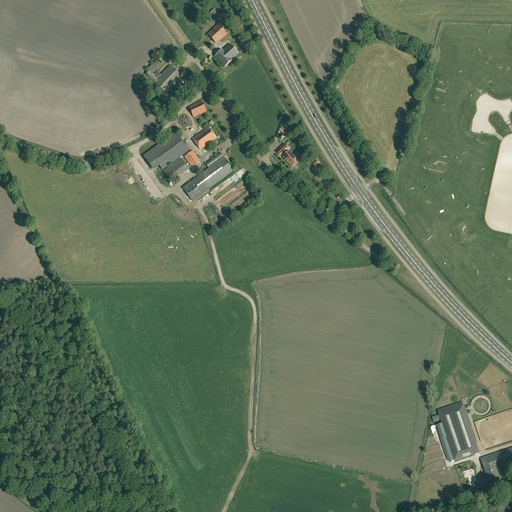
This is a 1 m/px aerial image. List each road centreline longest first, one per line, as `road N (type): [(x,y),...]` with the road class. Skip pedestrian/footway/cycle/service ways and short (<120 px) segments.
road 1 (unclassified): [(210,95),(188,103),(148,139),(96,160),(68,160),(0,137)]
road 2 (secondary): [(511,363),(452,305),(359,191)]
road 3 (secondary): [(359,191),(251,0)]
road 4 (unclassified): [(329,213),(266,162),(227,104),(210,95)]
